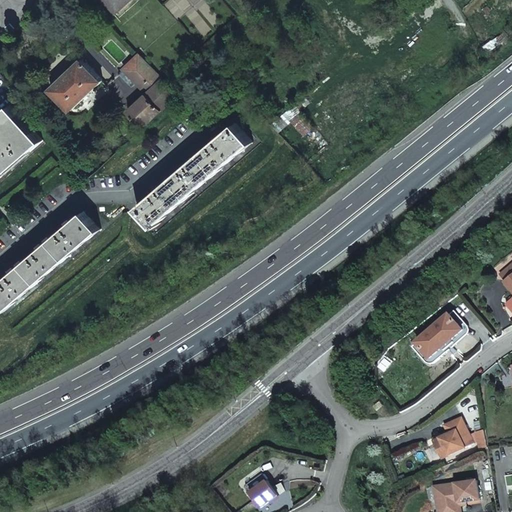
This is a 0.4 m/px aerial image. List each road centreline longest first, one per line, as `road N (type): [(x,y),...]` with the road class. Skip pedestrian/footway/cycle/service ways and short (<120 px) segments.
road 1 (trunk): [(511,73),(219,302),(85,383),(0,423)]
road 2 (trunk): [(0,446),(157,368),(311,264),(511,99)]
road 3 (tertiary): [(298,364),(511,179)]
road 4 (tertiary): [(75,511),(207,437),(298,364)]
road 5 (residential): [(511,339),(403,423),(347,425)]
